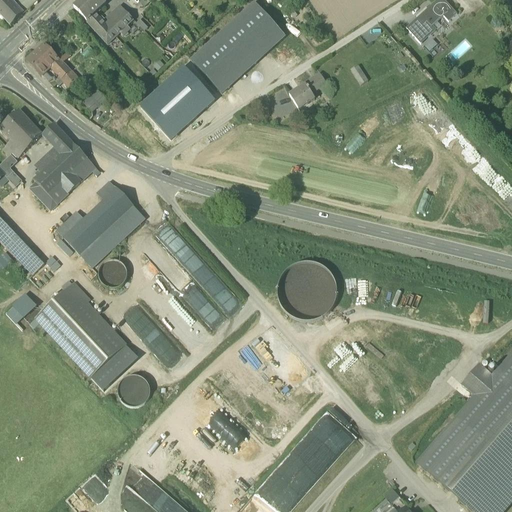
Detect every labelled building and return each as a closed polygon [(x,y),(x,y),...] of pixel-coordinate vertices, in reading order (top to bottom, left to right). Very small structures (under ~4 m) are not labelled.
[(0,0),(0,17),(10,29),(24,16),(12,3),(8,0),(0,0)] [(24,16),(38,3),(34,0),(15,0),(12,3),(24,16)] [(84,0),(74,10),(86,24),(95,16),(106,6),(100,0),(84,0)] [(441,0),(439,0),(406,31),(420,47),(436,32),(433,28),(443,19),(448,24),(457,16),(441,0)] [(192,63),(222,96),(284,39),(254,6),(192,63)] [(104,26),(108,30),(125,14),(120,8),(108,19),(110,21),(104,26)] [(133,22),(125,14),(108,30),(116,38),(120,35),(124,30),(133,22)] [(107,46),(116,38),(108,30),(104,26),(103,24),(95,16),(86,24),(92,30),(107,46)] [(140,21),(137,26),(145,32),(149,28),(140,21)] [(45,74),(53,67),(59,62),(45,46),(26,64),(41,79),(42,78),(45,74)] [(435,57),(442,50),(439,47),(431,53),(435,57)] [(70,74),(59,62),(53,67),(58,73),(55,75),(62,82),(70,74)] [(184,69),(140,109),(170,142),(214,102),(184,69)] [(352,73),(360,87),(367,83),(358,69),(352,73)] [(64,84),(68,88),(76,80),(70,74),(62,82),(64,84)] [(289,96),(298,111),(299,111),(298,110),(314,101),(314,102),(314,101),(310,94),(316,90),(317,92),(326,86),(320,76),(299,89),(299,90),(290,96),(289,96)] [(47,84),(53,90),(57,86),(58,86),(52,80),(51,81),(47,84)] [(83,106),(92,115),(106,102),(97,93),(83,106)] [(0,130),(0,131),(11,143),(6,148),(13,155),(13,156),(18,161),(42,138),(43,138),(43,137),(33,128),(19,112),(0,130)] [(373,118),(345,148),(352,155),(380,124),(373,118)] [(42,138),(49,145),(61,133),(54,126),(43,137),(43,138),(42,138)] [(394,127),(371,162),(379,167),(402,132),(394,127)] [(67,139),(61,133),(49,145),(54,150),(55,151),(67,139)] [(88,161),(67,139),(55,151),(61,157),(41,176),(34,183),(36,185),(48,198),(60,187),(73,175),(87,162),(88,161)] [(34,169),(41,176),(61,157),(55,151),(54,150),(34,169)] [(416,153),(392,176),(398,181),(422,158),(416,153)] [(11,157),(0,167),(0,172),(4,177),(4,178),(7,181),(14,175),(10,171),(17,164),(11,157)] [(87,162),(73,175),(81,185),(96,170),(87,162)] [(7,181),(16,190),(22,184),(14,175),(7,181)] [(73,175),(60,187),(68,197),(81,185),(73,175)] [(96,196),(103,204),(117,192),(109,184),(96,196)] [(51,213),(57,207),(48,198),(36,185),(30,191),(51,213)] [(57,207),(68,197),(60,187),(48,198),(57,207)] [(117,192),(103,204),(84,222),(64,241),(92,271),(145,222),(117,192)] [(56,233),(64,241),(84,222),(77,214),(56,233)] [(0,243),(18,263),(25,270),(33,278),(44,267),(0,220),(0,243)] [(0,259),(0,273),(6,269),(13,263),(6,255),(0,259)] [(19,276),(25,270),(18,263),(12,269),(19,276)] [(99,277),(100,283),(103,288),(107,291),(112,292),(118,291),(123,288),(126,284),(127,278),(126,273),(123,268),(118,265),(113,264),(108,265),(103,268),(100,272),(99,277)] [(280,308),(287,317),(297,323),(309,325),(320,322),(329,315),(336,305),(337,294),(334,282),(327,273),(317,267),(306,265),(294,268),(285,275),(279,285),(277,297),(280,308)] [(35,321),(90,380),(126,348),(87,306),(90,303),(74,286),(35,321)] [(36,309),(26,298),(13,310),(23,321),(36,309)] [(418,300),(419,313),(426,313),(427,317),(440,316),(439,299),(418,300)] [(184,360),(151,326),(138,338),(171,372),(184,360)] [(90,380),(99,390),(134,357),(126,348),(90,380)] [(417,466),(470,511),(501,511),(511,500),(511,356),(492,379),(479,368),(462,387),(475,398),(417,466)] [(139,362),(134,357),(99,390),(103,394),(139,362)] [(118,393),(119,399),(121,405),(126,409),(132,411),(138,410),(144,408),(148,403),(150,397),(150,391),(147,385),(142,381),(136,379),(130,380),(124,382),(120,387),(118,393)] [(297,397),(272,421),(279,429),(305,405),(297,397)] [(114,484),(125,489),(129,480),(119,475),(114,484)] [(288,511),(297,511),(322,484),(318,481),(320,479),(315,475),(312,478),(307,478),(307,482),(305,484),(303,484),(299,489),(299,494),(294,494),(301,500),(299,502),(294,501),(288,508),(284,508),(288,511)] [(390,508),(394,511),(404,511),(405,511),(404,511),(405,511),(407,511),(408,510),(399,500),(391,507),(390,508)] [(394,511),(390,508),(391,507),(387,503),(377,511),(394,511)]
